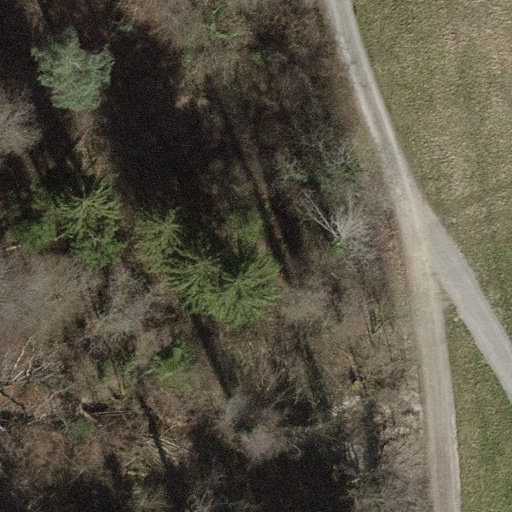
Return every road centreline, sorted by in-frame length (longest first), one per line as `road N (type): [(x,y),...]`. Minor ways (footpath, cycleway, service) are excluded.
road 1 (track): [(73,0),(131,118),(219,254),(360,416),(449,489)]
road 2 (track): [(452,511),(410,186),(344,0)]
road 3 (track): [(511,362),(410,186)]
road 4 (track): [(313,511),(449,489)]
